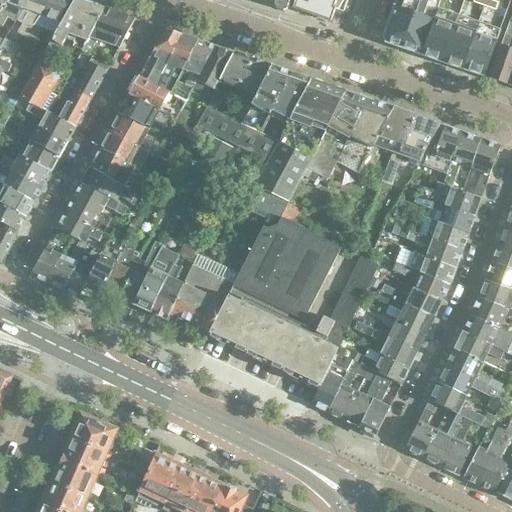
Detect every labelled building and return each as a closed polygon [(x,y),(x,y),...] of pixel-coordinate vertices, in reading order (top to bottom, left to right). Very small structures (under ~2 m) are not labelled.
[(0,0),(0,13),(1,13),(6,4),(8,0),(0,0)] [(8,0),(6,4),(1,13),(0,13),(0,25),(2,27),(7,18),(14,22),(16,20),(22,9),(27,0),(8,0)] [(27,0),(22,9),(16,20),(22,24),(17,32),(26,38),(39,15),(48,0),(27,0)] [(48,0),(39,15),(26,38),(34,42),(48,18),(57,22),(69,0),(48,0)] [(80,0),(74,0),(51,40),(61,46),(62,46),(68,35),(87,41),(89,37),(104,8),(80,0)] [(265,0),(275,3),(274,6),(276,9),(283,12),(287,10),(288,8),(314,17),(330,22),(335,10),(342,13),(346,0),(265,0)] [(433,0),(396,0),(394,7),(422,16),(426,7),(437,11),(440,2),(433,0)] [(497,2),(490,0),(472,0),(472,2),(495,10),(497,2)] [(422,16),(394,7),(383,38),(385,43),(422,55),(434,20),(422,16)] [(104,8),(89,37),(87,41),(81,51),(89,55),(97,40),(119,48),(135,19),(104,8)] [(435,18),(434,20),(422,55),(442,62),(455,25),(459,12),(450,9),(445,22),(435,18)] [(455,25),(442,62),(463,69),(476,34),(476,32),(465,28),(469,16),(460,12),(455,25)] [(476,34),(463,69),(484,76),(496,41),(504,19),(494,16),(487,37),(476,34)] [(166,29),(150,59),(140,76),(148,81),(156,85),(167,65),(182,35),(166,29)] [(182,35),(167,65),(156,85),(170,93),(171,93),(182,70),(198,41),(182,35)] [(51,40),(39,62),(48,68),(61,46),(51,40)] [(198,41),(182,70),(191,73),(184,84),(186,85),(179,97),(185,101),(191,92),(199,76),(214,46),(198,41)] [(199,76),(191,92),(198,96),(204,85),(214,90),(218,82),(219,81),(233,53),(214,46),(199,76)] [(489,78),(497,81),(506,84),(511,67),(511,49),(500,46),(489,78)] [(219,81),(218,82),(213,95),(222,98),(228,86),(237,89),(252,60),(233,53),(219,81)] [(0,69),(6,73),(7,73),(11,65),(0,59),(0,69)] [(252,60),(237,89),(247,93),(234,119),(241,123),(255,96),(256,96),(264,81),(271,66),(252,60)] [(28,81),(18,98),(30,104),(42,109),(59,79),(57,73),(48,68),(39,62),(28,81)] [(61,82),(75,90),(91,99),(101,81),(106,73),(105,72),(106,71),(90,62),(85,71),(81,69),(78,76),(67,70),(61,82)] [(251,105),(241,123),(249,127),(276,140),(287,119),(290,121),(312,80),(312,79),(272,65),(271,66),(256,96),(251,105)] [(140,76),(130,95),(176,120),(181,111),(164,102),(170,93),(148,81),(140,76)] [(14,80),(7,93),(16,97),(22,85),(14,80)] [(312,80),(290,121),(278,143),(312,159),(327,128),(346,92),(312,80)] [(47,111),(59,119),(75,129),(91,99),(75,90),(61,82),(46,110),(47,111)] [(346,92),(327,128),(312,159),(307,168),(318,174),(328,180),(336,162),(347,139),(367,100),(346,92)] [(130,95),(120,114),(149,129),(154,120),(170,129),(176,120),(130,95)] [(214,95),(208,106),(216,110),(221,99),(214,95)] [(11,112),(18,98),(11,96),(5,108),(11,112)] [(393,109),(367,100),(336,162),(358,174),(373,146),(393,109)] [(39,118),(36,125),(67,143),(75,129),(59,119),(47,111),(47,112),(30,104),(26,111),(39,118)] [(208,106),(206,105),(195,125),(267,162),(278,142),(249,127),(241,123),(234,119),(216,110),(208,106)] [(183,109),(177,120),(184,124),(190,113),(183,109)] [(378,148),(392,153),(394,154),(415,116),(393,109),(373,146),(378,148)] [(0,124),(5,127),(11,115),(6,112),(0,121),(0,124)] [(120,114),(110,132),(155,157),(162,146),(154,142),(153,144),(144,139),(148,130),(149,131),(149,129),(120,114)] [(415,116),(394,154),(392,153),(381,183),(391,186),(401,157),(419,163),(438,128),(439,125),(415,116)] [(25,129),(20,126),(16,134),(59,157),(67,143),(36,125),(29,122),(25,129)] [(444,126),(442,130),(433,156),(444,160),(438,177),(435,175),(433,181),(444,185),(452,163),(462,133),(444,126)] [(110,132),(100,151),(129,167),(135,156),(151,165),(155,157),(110,132)] [(462,133),(452,163),(444,185),(450,188),(451,187),(452,188),(460,165),(470,169),(481,139),(462,133)] [(16,134),(11,141),(26,149),(22,157),(51,173),(59,157),(16,134)] [(481,139),(470,169),(481,173),(485,175),(489,176),(500,146),(481,139)] [(312,159),(278,143),(266,165),(256,184),(255,186),(289,202),(307,168),(312,159)] [(378,148),(373,146),(364,165),(372,170),(378,158),(374,156),(378,148)] [(100,151),(90,168),(120,184),(125,174),(141,183),(146,176),(133,169),(129,167),(100,151)] [(166,166),(170,159),(160,154),(157,161),(166,166)] [(0,158),(0,164),(42,188),(51,173),(22,157),(19,155),(15,162),(4,157),(2,160),(0,158)] [(259,161),(248,180),(256,184),(266,165),(259,161)] [(0,175),(3,178),(6,179),(2,185),(34,203),(42,188),(0,164),(0,175)] [(90,168),(82,184),(116,202),(119,197),(130,203),(136,192),(124,187),(120,184),(90,168)] [(318,174),(307,168),(303,176),(314,181),(318,174)] [(481,173),(473,195),(481,199),(489,176),(485,175),(481,173)] [(82,184),(73,200),(110,220),(115,212),(119,214),(123,206),(119,204),(116,202),(82,184)] [(0,203),(26,217),(34,203),(2,185),(0,188),(0,203)] [(287,202),(255,186),(252,186),(242,207),(266,219),(268,216),(278,220),(287,202)] [(424,188),(421,196),(474,217),(481,199),(473,195),(452,188),(451,187),(450,188),(447,196),(424,188)] [(426,218),(438,222),(468,234),(474,217),(421,196),(417,195),(414,203),(429,209),(426,218)] [(73,200),(65,215),(93,230),(97,221),(107,226),(110,220),(73,200)] [(0,203),(0,222),(18,232),(26,217),(0,203)] [(302,210),(288,203),(281,217),(295,225),(302,210)] [(136,213),(128,209),(124,215),(128,218),(134,216),(136,213)] [(404,214),(396,211),(394,216),(403,221),(406,214),(404,214)] [(65,215),(56,230),(59,232),(60,231),(79,241),(85,244),(89,236),(98,241),(102,235),(93,230),(65,215)] [(263,226),(234,284),(232,287),(269,305),(304,321),(341,249),(281,218),(277,225),(267,228),(263,226)] [(419,234),(432,239),(462,251),(468,234),(438,222),(426,218),(425,218),(419,234)] [(0,227),(0,262),(1,263),(16,235),(0,227)] [(406,239),(409,232),(396,227),(393,234),(406,239)] [(511,229),(505,227),(498,244),(511,249),(511,229)] [(191,229),(181,248),(179,253),(192,260),(204,236),(191,229)] [(425,256),(456,268),(462,251),(432,239),(419,234),(410,231),(406,239),(429,247),(425,256)] [(345,237),(335,232),(330,242),(340,248),(345,237)] [(137,241),(129,237),(123,248),(132,252),(137,241)] [(63,255),(48,283),(62,290),(78,262),(87,246),(85,244),(79,241),(70,258),(63,255)] [(137,262),(120,298),(132,304),(146,277),(153,262),(154,263),(163,246),(155,242),(143,265),(137,262)] [(146,277),(132,304),(150,312),(163,285),(180,248),(173,244),(162,266),(154,263),(153,262),(146,277)] [(511,249),(498,244),(492,262),(511,269),(511,249)] [(84,252),(78,262),(62,290),(78,297),(86,283),(93,269),(103,250),(95,246),(91,255),(84,252)] [(93,269),(86,283),(103,291),(117,264),(122,253),(105,246),(103,250),(93,269)] [(51,250),(47,248),(32,276),(48,283),(63,255),(51,250)] [(117,264),(103,291),(120,298),(137,262),(130,258),(133,253),(124,249),(117,264)] [(419,273),(450,285),(456,268),(414,252),(408,267),(420,272),(419,273)] [(378,266),(360,257),(330,320),(324,317),(313,337),(338,349),(369,285),(372,278),(378,266)] [(163,285),(150,312),(167,320),(170,313),(183,284),(176,280),(177,278),(176,277),(184,262),(176,258),(163,285)] [(442,302),(450,285),(419,273),(420,272),(408,267),(395,262),(392,271),(416,281),(412,288),(442,302)] [(511,269),(492,262),(485,280),(511,289),(511,269)] [(183,284),(170,313),(200,328),(210,332),(232,287),(234,284),(192,265),(183,284)] [(379,282),(372,278),(369,285),(376,289),(379,282)] [(511,289),(485,280),(479,297),(509,309),(511,310),(511,303),(511,300),(511,289)] [(434,318),(442,302),(412,288),(408,297),(384,285),(380,292),(405,304),(434,318)] [(232,287),(210,332),(246,350),(269,305),(232,287)] [(397,319),(396,320),(426,335),(434,318),(405,304),(380,292),(378,290),(374,298),(400,311),(396,318),(397,319)] [(479,297),(470,315),(500,328),(505,318),(511,320),(511,310),(509,309),(479,297)] [(269,305),(246,350),(255,355),(283,368),(302,331),(306,322),(304,321),(269,305)] [(470,315),(462,332),(491,346),(503,352),(507,345),(495,339),(500,328),(470,315)] [(367,326),(388,337),(417,351),(426,335),(396,320),(392,330),(370,319),(367,326)] [(374,351),(380,353),(409,368),(417,351),(388,337),(367,326),(358,322),(354,329),(379,341),(374,351)] [(302,331),(283,368),(289,371),(320,386),(330,364),(338,349),(313,337),(308,334),(302,331)] [(462,332),(454,349),(483,363),(488,353),(500,359),(503,352),(491,346),(462,332)] [(454,349),(446,366),(475,380),(505,395),(503,385),(478,373),(483,363),(454,349)] [(348,359),(360,364),(363,358),(351,352),(348,359)] [(384,377),(392,381),(400,385),(409,368),(380,353),(376,363),(363,356),(363,358),(360,364),(372,370),(377,373),(384,377)] [(341,369),(347,371),(352,362),(346,359),(341,369)] [(360,366),(352,362),(347,371),(355,375),(364,379),(368,370),(359,367),(360,366)] [(320,386),(311,404),(327,412),(347,371),(341,369),(330,364),(320,386)] [(446,366),(437,383),(466,397),(471,387),(501,403),(505,395),(475,380),(446,366)] [(368,370),(364,379),(371,383),(376,374),(368,370)] [(347,371),(327,412),(343,420),(357,392),(349,388),(355,375),(347,371)] [(357,392),(343,420),(359,428),(373,399),(384,377),(377,373),(366,396),(357,392)] [(373,399),(359,428),(376,436),(390,407),(381,403),(392,381),(384,377),(373,399)] [(437,383),(429,400),(437,404),(457,414),(465,418),(480,426),(485,418),(462,407),(466,397),(437,383)] [(429,400),(419,421),(404,450),(422,458),(437,430),(426,425),(437,404),(429,400)] [(437,430),(422,458),(440,467),(454,438),(465,418),(457,414),(446,434),(437,430)] [(493,417),(486,414),(485,418),(480,426),(487,429),(493,417)] [(81,415),(71,437),(108,454),(117,435),(114,434),(115,431),(81,415)] [(454,438),(440,467),(458,475),(459,472),(460,472),(472,447),(462,442),(472,422),(465,418),(454,438)] [(478,447),(465,473),(463,478),(479,485),(498,445),(505,431),(501,429),(497,427),(491,441),(487,450),(478,447)] [(498,445),(479,485),(494,492),(508,461),(501,458),(506,449),(511,435),(511,434),(506,432),(505,431),(498,445)] [(71,437),(61,459),(98,476),(108,454),(71,437)] [(140,468),(138,473),(145,477),(155,454),(145,450),(137,467),(140,468)] [(511,452),(508,461),(494,492),(511,500),(511,452)] [(224,486),(155,454),(138,493),(179,511),(211,511),(223,487),(224,486)] [(61,459),(52,481),(89,498),(98,476),(61,459)] [(138,492),(142,483),(142,482),(134,479),(130,489),(138,492)] [(52,481),(42,503),(61,511),(82,511),(89,498),(52,481)] [(223,487),(211,511),(250,511),(252,509),(244,505),(242,504),(245,497),(235,492),(234,489),(229,487),(225,488),(223,487)] [(136,495),(128,491),(121,504),(130,508),(136,495)] [(61,511),(42,503),(38,511),(61,511)]
